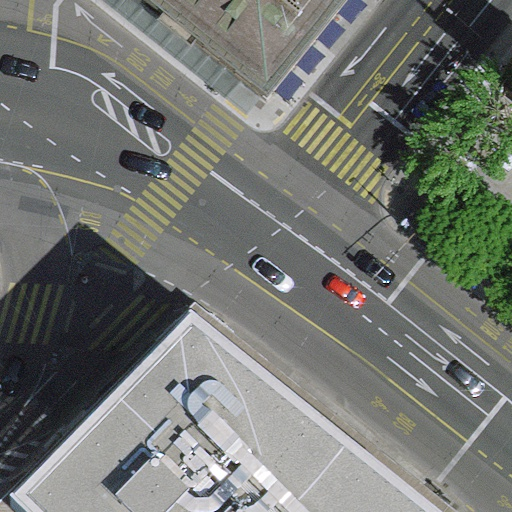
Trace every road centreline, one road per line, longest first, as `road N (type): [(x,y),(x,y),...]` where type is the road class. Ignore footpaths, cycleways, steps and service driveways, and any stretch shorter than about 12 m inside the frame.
road 1 (residential): [(27,99),(36,312),(26,373),(0,420)]
road 2 (residential): [(256,235),(173,284),(47,415),(0,429)]
road 3 (secondary): [(256,235),(511,438)]
road 4 (tertiary): [(461,0),(341,151),(256,235)]
road 5 (secondary): [(27,99),(256,235)]
